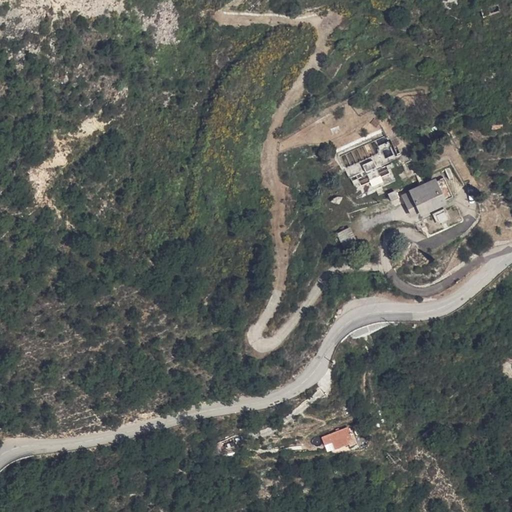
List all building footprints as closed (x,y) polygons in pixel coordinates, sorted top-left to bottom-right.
[(497,15),(495,7),(476,13),(478,21),(497,15)] [(383,158),(393,155),(390,141),(380,144),(383,158)] [(406,178),(398,159),(369,170),(367,168),(346,177),(350,187),(355,185),(361,197),(380,190),(382,193),(388,190),(387,186),(406,178)] [(451,196),(442,177),(404,194),(412,213),(451,196)] [(464,220),(456,201),(417,219),(419,223),(426,236),(464,220)] [(343,246),(356,240),(349,227),(337,234),(343,246)] [(329,432),(306,434),(307,445),(330,442),(329,432)]
